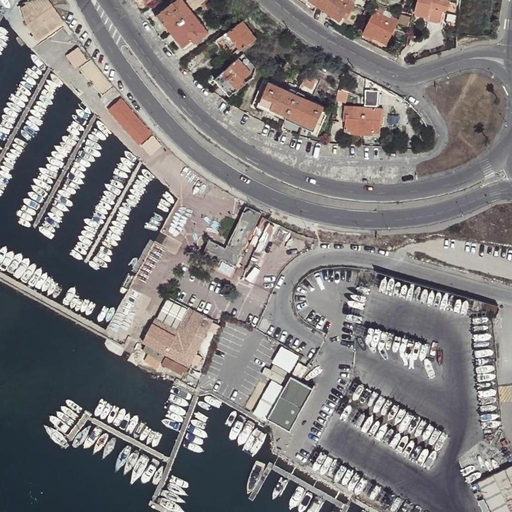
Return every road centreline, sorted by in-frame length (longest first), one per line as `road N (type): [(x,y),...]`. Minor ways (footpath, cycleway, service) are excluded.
road 1 (primary): [(81,0),(176,136),(268,199),(309,213),(398,220),(511,187)]
road 2 (primary): [(511,149),(422,191),(374,194),(316,184),(247,154),(198,118),(106,0)]
road 3 (unclassified): [(511,297),(363,258),(311,261),(285,285),(279,317),(316,343)]
road 4 (tertiary): [(274,0),(388,72),(406,78),(443,65)]
road 5 (unknown): [(279,317),(161,271)]
